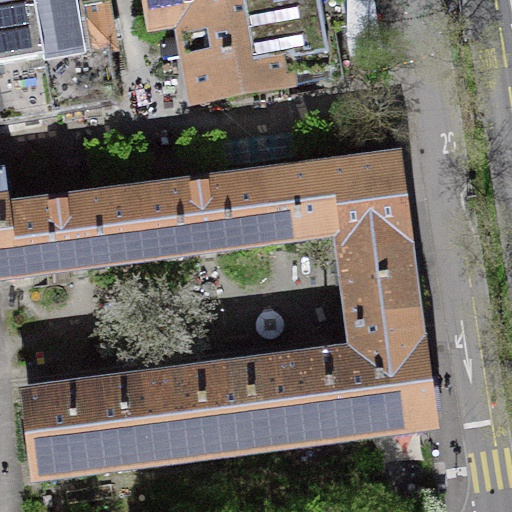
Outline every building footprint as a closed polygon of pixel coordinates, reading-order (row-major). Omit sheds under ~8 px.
[(0,0),(0,124),(119,104),(100,0),(0,0)] [(147,0),(155,42),(181,37),(193,102),(288,86),(288,82),(297,80),(298,84),(329,79),(328,75),(341,73),(335,38),(348,35),(341,0),(339,0),(329,2),(328,0),(147,0)] [(342,242),(343,249),(403,241),(404,241),(394,165),(335,173),(343,233),(341,233),(342,242)] [(307,238),(341,233),(343,233),(335,173),(262,183),(270,243),(307,238)] [(262,183),(135,199),(143,259),(207,251),(270,243),(262,183)] [(0,278),(14,276),(6,217),(7,217),(5,197),(0,197),(0,278)] [(143,259),(135,199),(7,217),(6,217),(14,276),(79,268),(143,259)] [(417,350),(403,241),(343,249),(351,308),(357,358),(417,350)] [(419,350),(417,350),(357,358),(322,362),(287,367),(298,445),(429,428),(424,388),(419,350)] [(223,375),(159,383),(170,462),(298,445),(287,367),(223,375)] [(38,479),(170,462),(159,383),(93,392),(28,401),(28,403),(38,477),(38,479)]
